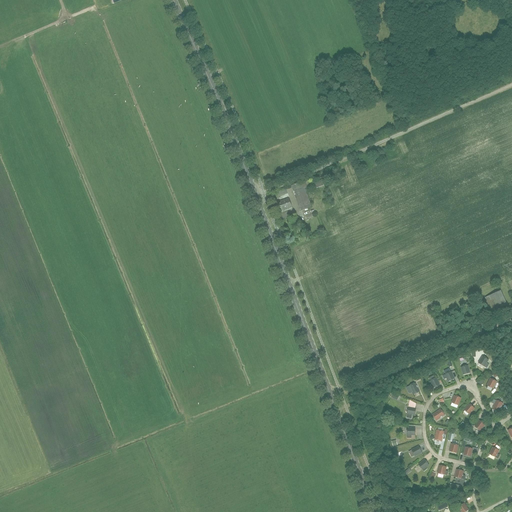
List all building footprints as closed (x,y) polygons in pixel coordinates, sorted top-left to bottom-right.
[(311,205),(306,191),(308,191),(304,181),(291,186),(295,196),(295,195),(301,211),(311,207),(312,207),(315,205),(315,203),(311,205)] [(278,213),(292,208),(288,198),(275,203),(278,213)] [(491,312),(505,306),(499,292),(485,298),(491,312)] [(487,368),(489,365),(486,363),(488,360),(483,356),(478,363),(487,368)] [(463,375),(470,373),(468,366),(461,367),(463,375)] [(451,372),(449,368),(444,370),(445,374),(442,376),(444,380),(447,378),(448,382),(454,379),(451,372)] [(433,388),(439,385),(436,378),(430,381),(433,388)] [(493,389),(496,382),(490,379),(487,386),(493,389)] [(413,395),(419,392),(415,383),(409,386),(413,395)] [(458,405),(461,398),(455,396),(452,403),(458,405)] [(499,412),(503,403),(496,400),(492,409),(499,412)] [(470,415),(475,409),(469,404),(464,410),(470,415)] [(416,409),(408,407),(406,418),(411,419),(412,415),(415,415),(416,409)] [(436,421),(444,415),(440,409),(432,415),(436,421)] [(483,433),(485,429),(483,428),(485,424),(480,420),(475,427),(483,433)] [(415,435),(415,429),(407,428),(407,438),(411,438),(411,435),(415,435)] [(444,431),(436,430),(434,440),(435,440),(440,441),(441,441),(444,431)] [(456,453),(458,445),(452,444),(450,452),(456,453)] [(415,456),(422,453),(419,447),(412,450),(415,456)] [(470,457),(472,449),(466,447),(464,455),(470,457)] [(498,459),(500,455),(497,454),(499,450),(493,447),(489,454),(498,459)] [(424,472),(427,469),(426,467),(429,465),(425,460),(418,465),(424,472)] [(447,475),(448,472),(445,471),(446,467),(439,466),(438,473),(447,475)] [(464,479),(465,476),(462,475),(463,471),(457,470),(455,477),(464,479)]
